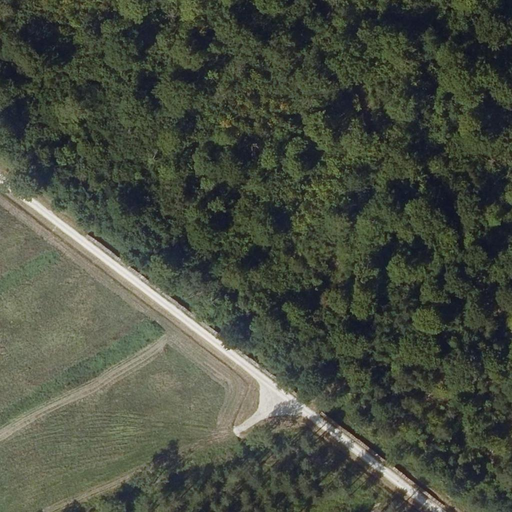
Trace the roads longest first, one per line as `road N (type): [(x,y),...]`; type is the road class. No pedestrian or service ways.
road 1 (track): [(455,511),(0,177)]
road 2 (track): [(511,310),(318,406)]
